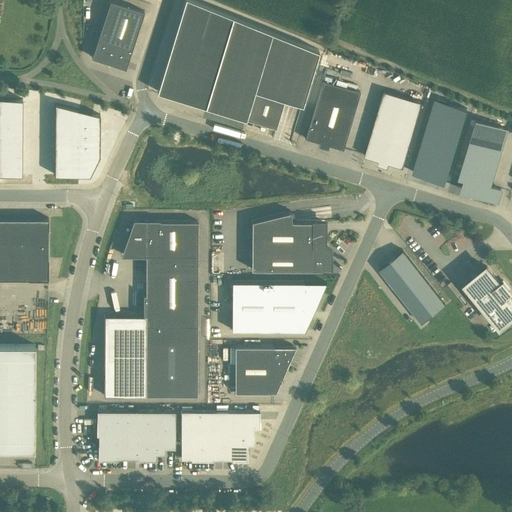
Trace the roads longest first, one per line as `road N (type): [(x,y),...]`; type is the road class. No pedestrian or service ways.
road 1 (residential): [(68,479),(258,477),(389,188)]
road 2 (residential): [(68,479),(67,356),(100,203)]
road 3 (secondary): [(300,511),(341,460),(395,415),(511,362)]
road 4 (residential): [(143,112),(389,188)]
road 5 (residential): [(389,188),(494,220),(511,236)]
